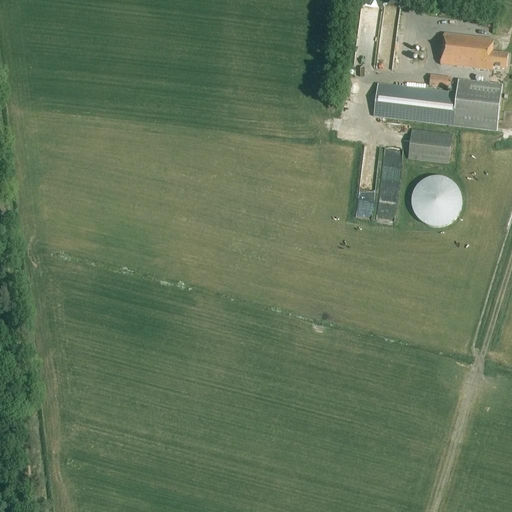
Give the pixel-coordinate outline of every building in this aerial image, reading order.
[(362,0),(362,23),(383,23),(383,0),(362,0)] [(386,0),(385,12),(400,15),(402,0),(386,0)] [(493,69),(506,71),(508,56),(492,54),(494,43),(493,43),(494,41),(444,35),(440,66),(492,72),(493,69)] [(450,89),(451,79),(430,76),(429,86),(450,89)] [(453,129),(452,137),(412,132),(409,160),(448,166),(454,129),(496,133),(502,87),(458,82),(456,95),(378,85),(374,119),(453,129)] [(440,229),(442,228),(443,228),(445,227),(446,227),(448,226),(449,226),(451,225),(452,224),(453,223),(454,222),(456,221),(457,219),(458,218),(459,216),(459,215),(460,214),(461,212),(461,210),(462,209),(462,207),(462,206),(462,204),(462,203),(462,201),(462,200),(462,198),(461,197),(461,196),(461,194),(460,193),(460,192),(459,191),(458,190),(457,189),(457,187),(456,186),(455,185),(453,184),(452,183),(451,182),(450,182),(448,181),(447,180),(445,179),(443,179),(442,179),(440,178),(438,178),(437,178),(435,178),(433,178),(432,179),(430,179),(429,180),(427,180),(426,181),(424,181),(423,182),(422,183),(421,184),(420,185),(419,186),(418,187),(417,188),(416,189),(416,190),(415,191),(414,192),(414,194),(413,195),(413,196),(412,198),(412,199),(412,201),(412,202),(412,204),(412,206),(412,207),(412,209),(413,211),(413,212),(414,214),(415,215),(415,217),(416,218),(417,219),(418,221),(420,222),(421,223),(422,224),(423,225),(425,226),(426,226),(427,227),(429,227),(430,228),(431,228),(432,228),(434,229),(435,229),(436,229),(438,229),(439,229),(440,229)] [(361,186),(358,217),(373,219),(376,188),(361,186)]
